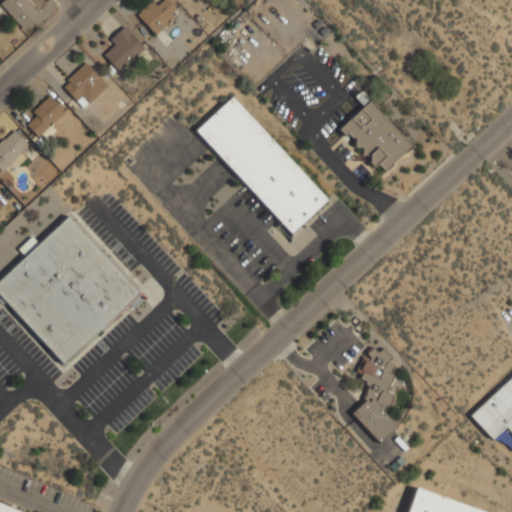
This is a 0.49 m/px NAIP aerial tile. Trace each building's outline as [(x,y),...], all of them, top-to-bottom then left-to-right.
[(0,4),(23,28),(39,12),(27,0),(2,0),(0,2),(0,4)] [(153,0),(150,0),(136,14),(156,34),(180,11),(169,0),(163,0),(158,5),(153,0)] [(113,47),(104,54),(118,71),(144,48),(124,25),(107,40),(113,47)] [(84,108),(107,84),(84,61),(61,85),(84,108)] [(412,146),(362,90),(355,96),(363,105),(339,126),(375,166),(378,164),(384,171),(412,146)] [(23,120),(39,136),(65,111),(49,95),(23,120)] [(232,95),(195,129),(289,234),(326,200),(232,95)] [(0,167),(28,148),(16,130),(0,140),(0,167)] [(0,294),(61,363),(139,295),(70,215),(0,276),(0,294)] [(19,248),(23,253),(33,244),(29,239),(19,248)] [(379,442),(397,425),(381,409),(393,398),(382,386),(399,369),(377,346),(353,369),(372,389),(349,411),(379,442)] [(511,432),(511,375),(469,414),(493,441),(501,434),(505,438),(511,432)] [(488,511),(414,487),(405,511),(488,511)] [(0,511),(25,511),(0,502),(0,511)]
